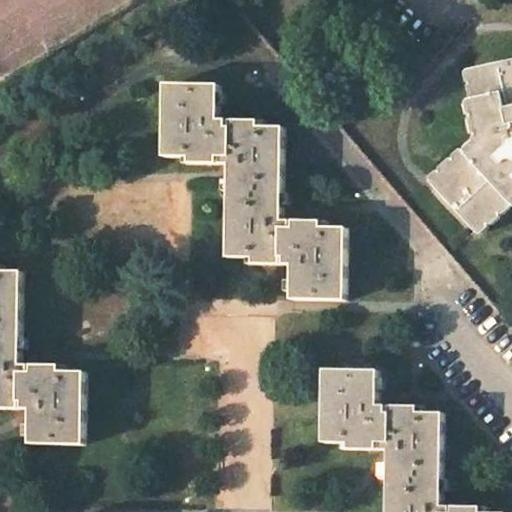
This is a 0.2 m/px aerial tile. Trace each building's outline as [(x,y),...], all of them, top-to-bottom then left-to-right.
[(483,0),(366,0),(424,49),(442,27),(453,35),(483,0)] [(511,61),(475,69),(480,99),(476,99),(486,145),(472,157),(469,153),(435,185),(476,230),(510,200),(511,202),(511,61)] [(222,86),(168,85),(167,157),(192,158),(192,164),(220,165),(221,157),(232,158),(231,199),(285,200),(286,128),(261,128),(261,121),(241,121),(241,128),(221,128),(222,86)] [(285,200),(231,199),(230,258),(255,258),(255,265),(276,265),(276,258),(295,258),(295,300),(349,301),(350,229),(324,228),(324,222),(296,223),(296,229),(284,229),(285,200)] [(0,343),(24,344),(25,272),(0,271),(0,343)] [(24,344),(0,343),(0,408),(14,409),(14,402),(34,402),(33,444),(87,445),(88,373),(63,373),(63,366),(34,366),(34,373),(23,373),(24,344)] [(401,414),(381,414),(382,371),(327,370),(327,443),(352,443),(352,449),(380,450),(381,443),(392,443),(391,485),(445,485),(446,413),(421,413),(421,407),(400,407),(401,414)] [(444,511),(445,485),(391,485),(390,511),(483,511),(484,507),(464,507),(463,511),(444,511)]
